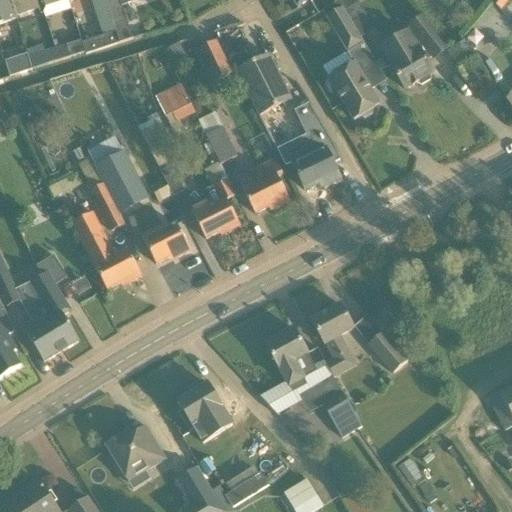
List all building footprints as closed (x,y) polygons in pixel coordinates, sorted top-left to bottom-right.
[(0,0),(0,26),(18,21),(17,19),(16,19),(9,0),(0,0)] [(9,0),(16,19),(17,19),(39,12),(35,0),(9,0)] [(69,2),(68,0),(42,0),(45,9),(68,2),(69,2)] [(104,0),(115,33),(119,46),(133,41),(122,8),(143,1),(142,0),(104,0)] [(292,0),(297,9),(311,0),(292,0)] [(353,14),(358,3),(355,0),(344,0),(338,4),(342,9),(347,18),(353,14)] [(494,0),(492,4),(501,11),(510,0),(494,0)] [(325,19),(347,55),(364,45),(347,18),(342,9),(325,19)] [(408,28),(433,61),(448,49),(422,17),(408,28)] [(119,46),(115,33),(82,44),(85,56),(119,46)] [(379,49),(395,74),(405,91),(416,85),(421,87),(430,82),(430,77),(432,75),(407,33),(379,49)] [(164,50),(174,69),(188,61),(178,42),(164,50)] [(451,50),(462,70),(476,63),(465,42),(451,50)] [(231,75),(215,43),(198,52),(213,84),(231,75)] [(66,46),(58,49),(62,62),(70,60),(66,46)] [(26,52),(27,56),(28,55),(33,71),(62,62),(58,49),(44,53),(43,47),(26,52)] [(28,55),(27,56),(4,63),(10,79),(33,71),(28,55)] [(269,57),(236,73),(259,118),(277,108),(291,101),(269,57)] [(337,73),(328,79),(336,93),(353,122),(360,118),(364,121),(373,115),(372,111),(379,107),(366,86),(370,84),(364,74),(357,62),(337,73)] [(173,116),(177,125),(196,116),(181,86),(155,99),(165,120),(173,116)] [(301,156),(290,161),(292,164),(304,191),(324,182),(327,185),(339,179),(333,165),(340,162),(331,143),(308,106),(294,113),(307,140),(309,139),(314,149),(301,156)] [(215,112),(197,120),(204,135),(221,127),(215,112)] [(139,120),(146,149),(156,146),(156,148),(167,146),(160,116),(139,120)] [(206,138),(220,167),(237,158),(223,130),(206,138)] [(95,169),(104,186),(120,216),(150,201),(124,153),(122,154),(114,139),(88,153),(96,169),(95,169)] [(79,150),(73,154),(77,162),(84,159),(79,150)] [(237,179),(246,198),(255,216),(274,206),(277,209),(289,203),(277,179),(283,176),(275,161),(237,179)] [(210,203),(195,210),(186,193),(188,192),(175,166),(160,174),(167,188),(168,188),(173,199),(183,219),(192,215),(205,241),(225,231),(227,234),(240,228),(227,203),(236,198),(227,182),(213,189),(215,191),(206,195),(210,203)] [(104,186),(89,194),(110,235),(125,227),(120,216),(104,186)] [(72,226),(93,267),(106,292),(126,281),(129,285),(141,278),(126,251),(114,257),(93,215),(72,226)] [(141,238),(147,248),(156,266),(175,256),(178,259),(190,253),(176,225),(164,231),(161,227),(141,238)] [(35,304),(24,311),(34,327),(25,333),(44,363),(63,352),(78,343),(63,318),(70,313),(55,287),(65,281),(67,280),(54,257),(38,266),(43,276),(29,284),(29,285),(49,318),(45,321),(35,304)] [(0,297),(6,310),(21,302),(0,258),(0,297)] [(0,380),(21,368),(12,354),(16,352),(7,338),(15,333),(0,303),(0,380)] [(325,364),(334,380),(357,368),(341,339),(353,332),(339,306),(311,321),(332,361),(325,364)] [(303,380),(317,373),(294,331),(266,346),(279,371),(292,394),(307,386),(303,380)] [(368,347),(393,376),(408,364),(383,334),(368,347)] [(298,397),(309,415),(323,408),(342,440),(362,429),(332,377),(298,397)] [(192,395),(177,404),(183,413),(179,415),(190,432),(193,430),(203,445),(232,427),(207,386),(204,387),(202,383),(189,390),(192,395)] [(511,390),(500,396),(501,397),(511,419),(511,390)] [(123,435),(105,447),(128,485),(132,492),(150,481),(145,474),(166,462),(145,428),(132,436),(129,432),(123,435)] [(410,462),(403,467),(416,486),(423,481),(410,462)] [(222,511),(197,469),(176,481),(192,507),(183,511),(222,511)] [(284,496),(294,511),(317,499),(306,482),(284,496)] [(96,511),(88,498),(67,511),(57,511),(38,483),(0,508),(0,511),(96,511)]
